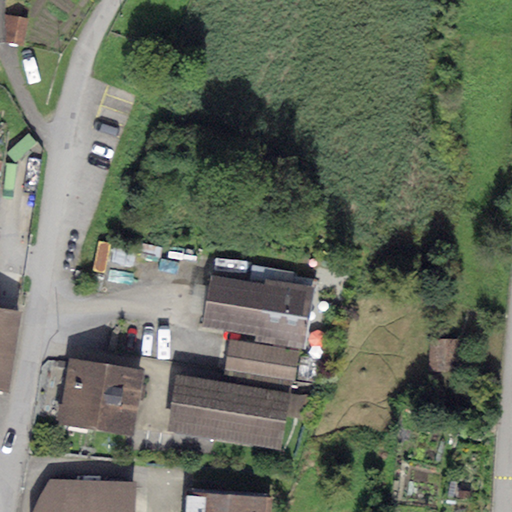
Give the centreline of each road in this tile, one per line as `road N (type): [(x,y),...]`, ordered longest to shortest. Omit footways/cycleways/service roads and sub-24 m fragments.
road 1 (residential): [(112,0),(89,37),(70,104),(6,511)]
road 2 (residential): [(504,511),(511,384)]
